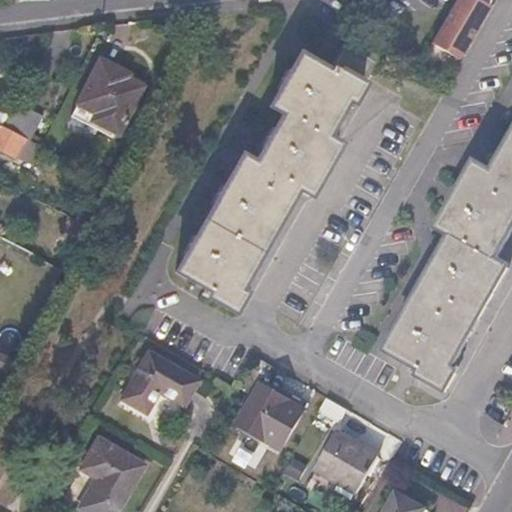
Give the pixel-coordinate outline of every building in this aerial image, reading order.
[(472,0),(453,0),(445,14),(428,43),(451,57),(459,44),(483,7),(472,0)] [(269,105),(281,112),(252,163),(240,156),(175,271),(209,290),(205,296),(231,311),(242,292),(237,289),(294,187),(307,195),(336,144),(324,137),(344,99),(351,103),(375,61),(342,43),(326,71),(297,55),(269,105)] [(143,82),(97,59),(71,111),(115,134),(143,82)] [(0,125),(19,136),(21,132),(30,136),(38,120),(26,114),(31,104),(19,98),(14,109),(0,102),(0,125)] [(0,148),(14,155),(23,137),(19,136),(0,125),(0,148)] [(511,139),(492,175),(475,165),(439,230),(451,237),(388,351),(423,371),(419,377),(445,391),(456,372),(450,369),(507,267),(495,260),(511,230),(511,139)] [(0,267),(5,270),(0,279),(0,342),(18,352),(60,270),(0,238),(0,267)] [(195,379),(147,352),(119,399),(145,414),(157,392),(181,405),(195,379)] [(304,409),(260,385),(237,426),(281,450),(304,409)] [(377,456),(335,433),(315,469),(357,492),(377,456)] [(97,439),(80,469),(97,478),(80,507),(88,511),(115,511),(143,465),(97,439)] [(428,511),(394,493),(383,511),(428,511)]
